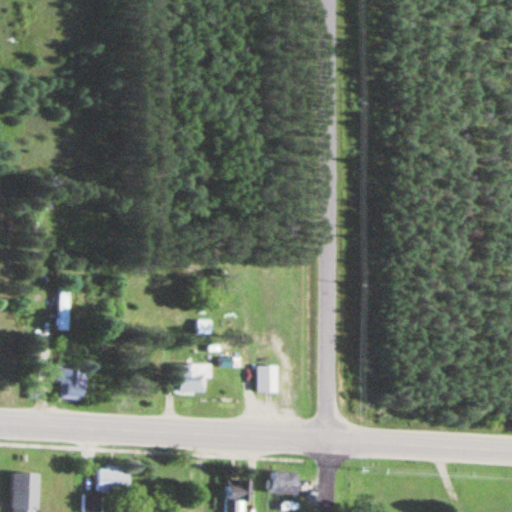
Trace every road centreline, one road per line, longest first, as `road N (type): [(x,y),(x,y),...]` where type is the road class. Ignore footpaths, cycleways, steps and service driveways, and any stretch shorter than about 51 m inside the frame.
road 1 (tertiary): [(0,426),(511,451)]
road 2 (residential): [(323,511),(322,0)]
